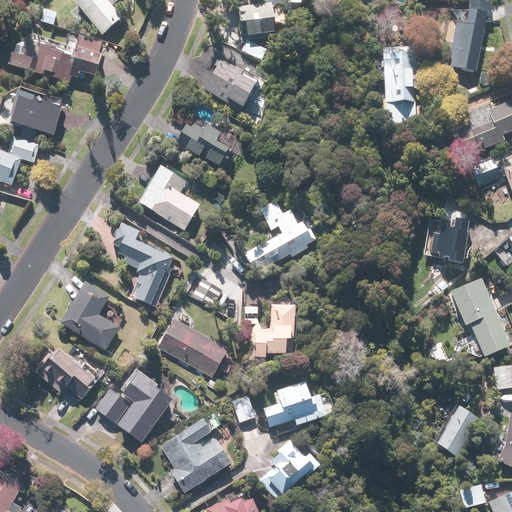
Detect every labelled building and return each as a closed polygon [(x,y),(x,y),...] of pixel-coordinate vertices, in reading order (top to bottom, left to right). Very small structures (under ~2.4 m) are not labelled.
[(82,0),(77,5),(104,37),(124,20),(113,6),(120,0),(82,0)] [(491,0),(470,1),(471,22),(492,21),(491,0)] [(274,4),(242,8),(244,27),(248,26),(250,39),(278,35),(274,4)] [(476,73),(485,28),(457,23),(448,67),(476,73)] [(104,45),(81,38),(75,59),(61,55),(62,52),(41,45),(36,61),(14,54),(11,66),(32,73),(70,85),(73,77),(80,79),(82,73),(98,78),(105,56),(100,55),(104,45)] [(267,53),(248,42),(243,51),(262,62),(267,53)] [(419,57),(413,58),(412,46),(383,48),(386,126),(416,124),(415,88),(420,88),(419,57)] [(243,76),(245,73),(224,59),(205,89),(242,113),(260,87),(243,76)] [(63,102),(23,90),(12,123),(56,137),(65,109),(61,108),(63,102)] [(492,104),(460,117),(475,153),(506,140),(504,135),(511,131),(511,101),(494,109),(492,104)] [(190,121),(176,146),(221,172),(230,157),(227,155),(230,150),(217,142),(222,133),(208,125),(205,130),(190,121)] [(41,146),(15,138),(10,155),(36,163),(41,146)] [(0,151),(0,181),(14,187),(24,161),(0,151)] [(495,161),(473,169),(479,187),(501,179),(495,161)] [(162,166),(140,202),(185,231),(201,205),(181,193),(188,182),(162,166)] [(246,250),(256,272),(309,248),(307,243),(317,239),(313,228),(308,231),(304,221),(298,224),(292,210),(283,214),(278,202),(262,210),(271,231),(280,227),(283,234),(246,250)] [(463,262),(470,221),(456,219),(455,227),(441,225),(439,234),(434,233),(431,252),(440,254),(440,256),(450,257),(449,260),(463,262)] [(142,232),(122,223),(113,245),(122,249),(120,252),(128,256),(125,263),(139,269),(134,280),(142,283),(136,297),(152,304),(166,270),(179,276),(185,262),(137,242),(142,232)] [(510,346),(482,279),(452,291),(466,325),(471,323),(485,357),(510,346)] [(88,282),(62,323),(106,351),(121,328),(99,315),(110,297),(88,282)] [(297,306),(286,296),(278,304),(272,304),(270,330),(256,329),(255,358),(268,358),(268,352),(295,354),(297,306)] [(230,348),(167,315),(151,345),(213,378),(230,348)] [(83,365),(61,348),(58,352),(53,349),(35,371),(62,393),(67,387),(83,401),(98,382),(96,380),(100,374),(86,362),(83,365)] [(511,388),(511,365),(494,368),(496,390),(511,388)] [(159,387),(161,384),(138,368),(122,391),(136,402),(119,427),(143,443),(175,398),(159,387)] [(308,381),(277,390),(281,403),(263,408),(269,428),(295,420),(296,424),(335,413),(329,393),(321,396),(320,394),(313,396),(308,381)] [(132,404),(111,388),(95,410),(117,425),(132,404)] [(250,396),(232,401),(239,424),(256,419),(250,396)] [(460,406),(438,443),(457,455),(479,418),(460,406)] [(511,467),(511,413),(505,446),(498,461),(511,467)] [(173,469),(186,490),(231,463),(217,439),(203,448),(198,441),(213,432),(204,418),(161,444),(176,468),(173,469)] [(277,465),(260,480),(277,498),(282,493),(285,497),(295,488),(293,485),(304,476),(308,480),(323,466),(311,452),(306,457),(291,439),(279,450),(281,453),(273,461),(277,465)] [(0,511),(11,511),(9,510),(25,484),(0,468),(0,511)] [(482,487),(461,495),(466,507),(487,499),(482,487)] [(511,511),(511,491),(489,502),(493,511),(511,511)] [(208,511),(261,511),(255,498),(246,503),(244,499),(232,504),(230,498),(207,508),(208,511)]
